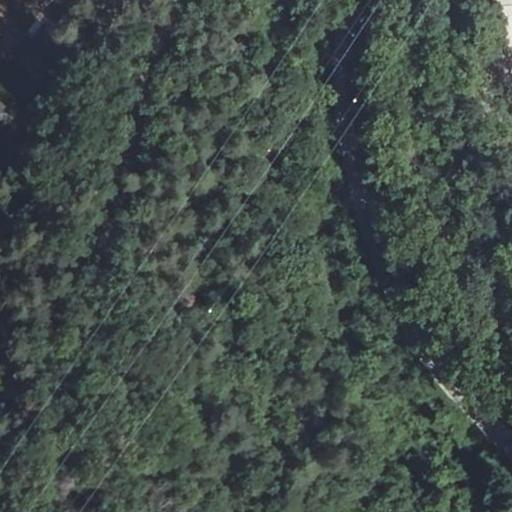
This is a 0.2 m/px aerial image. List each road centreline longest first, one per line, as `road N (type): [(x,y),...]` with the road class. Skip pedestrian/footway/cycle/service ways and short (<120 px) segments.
road 1 (track): [(160,0),(55,383),(53,450),(39,511)]
road 2 (tertiary): [(350,0),(343,131),(354,234),(389,311),(511,446)]
road 3 (track): [(94,248),(103,332),(156,511)]
road 4 (track): [(453,0),(511,135)]
